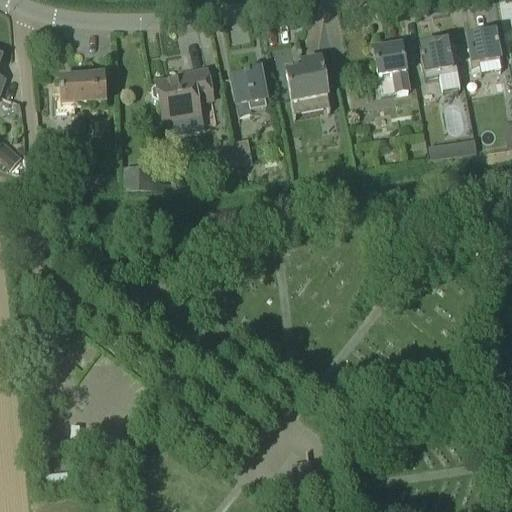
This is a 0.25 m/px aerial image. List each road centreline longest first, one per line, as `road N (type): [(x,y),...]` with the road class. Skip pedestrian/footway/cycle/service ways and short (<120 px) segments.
road 1 (residential): [(271,458),(42,275),(18,7)]
road 2 (residential): [(18,7),(71,21),(172,23),(342,0)]
